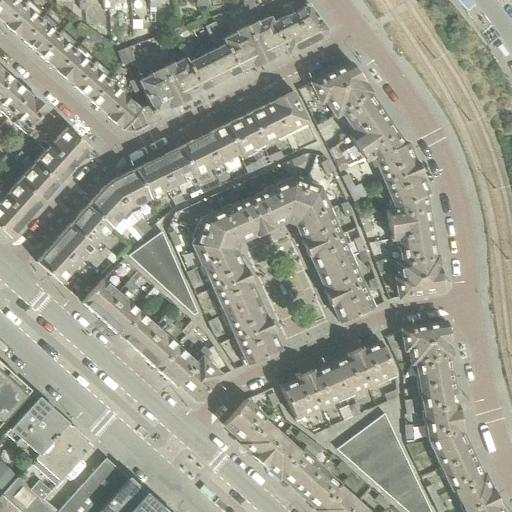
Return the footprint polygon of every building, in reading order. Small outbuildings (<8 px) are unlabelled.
[(0,0),(0,21),(8,29),(31,3),(34,0),(0,0)] [(86,1),(85,0),(78,0),(79,10),(86,9),(85,1),(86,1)] [(247,0),(248,5),(248,11),(263,10),(257,3),(254,3),(253,0),(247,0)] [(288,14),(273,22),(271,23),(284,50),(287,56),(324,37),(326,30),(306,3),(305,2),(303,4),(305,6),(297,10),(293,2),(283,7),(285,12),(288,14)] [(20,40),(40,18),(36,15),(40,11),(31,3),(8,29),(20,40)] [(20,40),(38,55),(57,34),(52,30),(56,26),(43,15),(40,18),(20,40)] [(261,62),(284,50),(271,23),(273,22),(270,16),(257,22),(256,20),(254,21),(252,18),(244,23),(245,25),(244,26),(261,62)] [(86,35),(91,29),(85,25),(80,22),(76,29),(86,35)] [(202,91),(240,72),(223,39),(215,22),(204,27),(215,48),(210,50),(206,43),(197,48),(201,55),(188,62),(202,91)] [(261,62),(244,26),(234,31),(235,33),(223,39),(240,72),(261,62)] [(103,37),(91,29),(86,35),(99,43),(103,37)] [(55,71),(78,46),(77,45),(74,49),(69,45),(72,42),(60,31),(57,34),(38,55),(55,71)] [(55,71),(73,87),(95,61),(94,60),(90,64),(86,60),(90,56),(78,46),(55,71)] [(134,60),(129,47),(117,52),(122,65),(134,60)] [(73,87),(89,102),(112,76),(111,76),(120,66),(104,52),(96,62),(95,61),(73,87)] [(202,91),(188,62),(185,57),(172,63),(171,62),(169,63),(168,60),(149,70),(151,72),(149,73),(150,74),(138,81),(135,77),(129,81),(129,82),(128,83),(132,91),(133,90),(136,96),(143,92),(148,103),(155,114),(202,91)] [(340,114),(368,94),(370,93),(362,83),(363,82),(351,64),(310,84),(320,104),(323,102),(335,119),(340,114)] [(0,91),(11,79),(0,69),(0,91)] [(107,117),(126,95),(120,91),(123,87),(112,76),(89,102),(107,117)] [(0,111),(7,118),(28,95),(11,79),(0,91),(0,111)] [(311,100),(305,87),(299,90),(305,103),(311,100)] [(270,104),(284,133),(293,152),(317,142),(307,122),(308,122),(293,92),(270,104)] [(343,118),(352,131),(381,112),(368,94),(340,114),(343,118)] [(28,95),(7,118),(8,118),(13,122),(12,123),(25,134),(46,110),(28,95)] [(157,119),(155,114),(148,103),(140,108),(126,95),(107,117),(123,131),(130,133),(157,119)] [(263,144),(284,133),(270,104),(248,114),(263,144)] [(403,145),(381,112),(352,131),(348,135),(366,162),(373,159),(403,145)] [(263,144),(248,114),(225,126),(239,156),(263,144)] [(334,131),(329,120),(316,125),(322,137),(334,131)] [(238,156),(239,156),(225,126),(202,137),(224,180),(229,178),(223,166),(220,163),(238,154),(238,156)] [(35,134),(73,168),(90,150),(65,128),(52,142),(39,130),(35,134)] [(56,187),(73,168),(35,134),(31,138),(44,150),(33,162),(21,150),(18,153),(56,187)] [(219,183),(224,180),(202,137),(179,148),(193,176),(212,167),(213,170),(219,183)] [(383,183),(418,169),(415,161),(413,162),(406,144),(403,145),(373,159),(383,183)] [(193,176),(179,148),(158,158),(179,202),(184,200),(178,187),(175,185),(193,176)] [(283,158),(283,157),(280,151),(267,157),(270,164),(283,158)] [(56,187),(18,153),(16,155),(29,167),(18,180),(43,202),(56,187)] [(307,161),(303,155),(291,161),(294,167),(307,161)] [(342,157),(334,161),(339,172),(348,168),(343,157),(342,157)] [(179,202),(158,158),(136,169),(149,198),(166,190),(174,205),(179,202)] [(333,172),(327,160),(320,163),(326,176),(333,172)] [(260,168),(257,162),(244,168),(247,174),(260,168)] [(149,198),(136,169),(111,181),(108,184),(122,202),(127,211),(127,210),(150,199),(149,198)] [(383,183),(392,206),(424,196),(427,195),(420,177),(421,176),(418,169),(383,183)] [(350,195),(362,189),(360,184),(354,187),(347,174),(341,177),(350,195)] [(290,223),(306,180),(293,175),(272,185),(286,221),(290,223)] [(0,195),(27,219),(43,202),(18,180),(6,193),(0,188),(0,195)] [(306,180),(290,223),(295,224),(330,208),(320,185),(306,180)] [(245,189),(242,183),(230,188),(232,195),(245,189)] [(111,228),(127,211),(122,202),(108,184),(103,187),(87,206),(111,228)] [(286,221),(272,185),(222,208),(238,243),(254,235),(255,237),(270,230),(270,228),(286,221)] [(362,189),(350,195),(353,201),(365,195),(362,189)] [(27,219),(0,195),(0,230),(9,239),(27,219)] [(431,234),(424,196),(392,206),(385,209),(390,241),(396,240),(431,234)] [(352,215),(347,202),(341,204),(345,218),(352,215)] [(109,251),(98,241),(111,228),(87,206),(70,225),(94,247),(106,258),(111,252),(109,251)] [(236,247),(238,243),(222,208),(222,207),(199,217),(195,231),(236,247)] [(343,261),(351,256),(343,239),(330,208),(295,224),(302,241),(301,242),(308,257),(309,256),(317,273),(343,261)] [(366,218),(364,211),(357,214),(360,220),(366,218)] [(136,222),(145,233),(150,228),(141,218),(136,222)] [(371,231),(366,218),(360,220),(365,233),(371,231)] [(178,224),(171,221),(167,230),(174,247),(181,244),(175,231),(178,224)] [(140,237),(145,233),(136,222),(131,226),(140,237)] [(81,260),(94,247),(70,225),(53,243),(89,276),(90,276),(94,280),(98,276),(93,272),(94,271),(81,260)] [(236,247),(195,231),(190,244),(200,266),(201,266),(235,252),(235,251),(236,247)] [(166,243),(161,232),(153,237),(160,247),(166,243)] [(431,234),(396,240),(399,260),(394,262),(395,275),(392,276),(396,299),(398,298),(398,299),(442,291),(439,269),(438,269),(436,257),(434,257),(431,234)] [(160,247),(153,237),(147,242),(154,251),(157,249),(160,247)] [(365,250),(360,237),(353,240),(358,253),(365,250)] [(154,251),(147,242),(141,246),(148,256),(151,254),(154,251)] [(89,276),(53,243),(38,260),(36,263),(59,284),(74,268),(76,271),(86,280),(89,276)] [(170,252),(166,243),(160,247),(157,249),(163,257),(170,252)] [(148,256),(141,246),(135,251),(142,260),(145,258),(148,256)] [(163,257),(157,249),(154,251),(151,254),(159,265),(171,256),(170,252),(163,257)] [(142,260),(135,251),(127,256),(136,264),(142,260)] [(368,261),(365,251),(358,253),(362,263),(368,261)] [(223,315),(256,300),(249,283),(250,283),(244,267),(242,268),(235,252),(201,266),(223,315)] [(159,265),(151,254),(148,256),(145,258),(150,266),(143,271),(146,274),(159,265)] [(163,271),(174,263),(171,256),(159,265),(163,271)] [(343,261),(317,273),(325,290),(323,291),(330,306),(331,306),(339,323),(374,308),(365,288),(351,256),(343,261)] [(150,266),(145,258),(142,260),(136,264),(143,271),(150,266)] [(378,269),(388,266),(385,259),(375,263),(378,269)] [(168,277),(178,270),(174,263),(163,271),(168,277)] [(152,279),(163,271),(159,265),(146,274),(152,279)] [(390,272),(388,266),(378,269),(380,275),(390,272)] [(181,277),(178,270),(168,277),(172,284),(181,277)] [(198,282),(192,270),(185,273),(191,285),(198,282)] [(158,284),(168,277),(163,271),(152,279),(158,284)] [(172,284),(168,277),(158,284),(164,290),(172,284)] [(185,286),(181,277),(172,284),(178,291),(185,286)] [(80,302),(99,320),(133,283),(129,279),(119,290),(118,292),(102,278),(80,302)] [(379,288),(375,278),(368,281),(372,291),(379,288)] [(99,320),(117,336),(140,312),(125,298),(128,296),(137,286),(133,283),(99,320)] [(178,291),(172,284),(164,290),(171,296),(178,291)] [(190,299),(185,286),(178,291),(186,302),(190,299)] [(149,303),(159,292),(153,287),(144,298),(149,303)] [(186,302),(178,291),(171,296),(181,305),(186,302)] [(197,313),(190,299),(186,302),(181,305),(193,316),(197,313)] [(256,300),(223,315),(207,322),(213,335),(219,332),(218,329),(227,324),(245,366),(279,350),(271,333),(273,332),(266,317),(264,317),(256,300)] [(136,353),(170,316),(167,313),(155,325),(140,312),(117,336),(136,353)] [(154,369),(176,345),(162,332),(175,320),(170,316),(136,353),(154,369)] [(189,333),(196,326),(190,321),(181,331),(186,336),(189,333)] [(408,363),(448,358),(450,357),(448,345),(449,345),(445,323),(400,330),(401,331),(398,332),(402,351),(406,351),(408,363)] [(398,348),(392,335),(386,338),(391,351),(398,348)] [(346,357),(331,363),(343,391),(346,397),(394,375),(378,340),(378,341),(378,342),(361,350),(360,348),(346,355),(346,357)] [(177,385),(207,350),(203,346),(191,358),(176,345),(154,369),(175,388),(177,385)] [(207,350),(177,385),(196,402),(220,376),(221,377),(221,376),(223,375),(206,360),(211,353),(207,350)] [(452,381),(448,358),(408,363),(408,365),(413,365),(417,387),(452,381)] [(294,421),(346,397),(343,391),(331,363),(311,372),(311,371),(306,373),(296,377),(297,379),(279,387),(294,421)] [(0,364),(0,421),(28,390),(0,364)] [(456,405),(452,381),(417,387),(421,411),(456,405)] [(396,397),(396,389),(384,394),(387,401),(396,397)] [(278,403),(273,393),(267,395),(273,408),(278,403)] [(5,434),(32,459),(64,423),(37,398),(5,434)] [(241,442),(266,416),(247,399),(246,401),(245,400),(222,425),(241,442)] [(413,413),(411,400),(404,401),(406,414),(413,413)] [(360,413),(355,403),(348,407),(352,416),(360,413)] [(421,411),(426,441),(460,432),(461,432),(456,405),(421,411)] [(389,425),(384,414),(377,419),(384,429),(389,425)] [(250,456),(257,462),(282,435),(264,419),(266,416),(241,442),(239,445),(251,455),(250,456)] [(384,429),(377,419),(371,424),(378,433),(381,430),(384,429)] [(64,423),(32,459),(16,477),(17,477),(1,494),(22,511),(56,511),(57,511),(43,499),(90,445),(64,423)] [(387,438),(381,430),(378,433),(371,424),(367,426),(380,444),(387,438)] [(393,434),(389,425),(384,429),(381,430),(387,438),(393,434)] [(380,444),(367,426),(363,429),(371,439),(367,441),(373,449),(380,444)] [(371,439),(363,429),(356,434),(363,444),(367,441),(371,439)] [(306,445),(310,440),(299,432),(295,437),(306,445)] [(470,453),(460,432),(426,441),(439,468),(470,453)] [(373,449),(367,441),(363,444),(356,434),(352,437),(365,454),(373,449)] [(378,456),(388,448),(386,445),(395,438),(393,434),(387,438),(380,444),(373,449),(378,456)] [(279,477),(303,449),(301,448),(299,450),(282,435),(257,462),(265,469),(266,468),(277,479),(279,477)] [(365,454),(352,437),(349,440),(356,450),(352,452),(358,460),(365,454)] [(399,445),(395,438),(386,445),(388,448),(390,451),(399,445)] [(320,448),(310,440),(306,445),(316,453),(320,448)] [(356,450),(349,440),(343,444),(350,454),(352,452),(356,450)] [(350,454),(343,444),(335,450),(344,458),(350,454)] [(383,462),(400,449),(399,445),(390,451),(388,448),(378,456),(383,462)] [(279,477),(297,493),(321,466),(303,449),(279,477)] [(378,456),(373,449),(365,454),(358,460),(352,465),(355,468),(365,460),(367,463),(378,456)] [(393,460),(402,453),(400,449),(383,462),(388,470),(396,464),(393,460)] [(358,460),(352,452),(350,454),(344,458),(352,465),(358,460)] [(406,461),(402,453),(393,460),(396,464),(399,467),(406,461)] [(439,468),(450,490),(481,476),(470,453),(439,468)] [(365,476),(383,462),(378,456),(367,463),(370,467),(361,473),(365,476)] [(96,511),(127,479),(105,459),(57,511),(56,511),(96,511)] [(370,467),(367,463),(365,460),(355,468),(361,473),(370,467)] [(0,461),(0,490),(1,492),(16,475),(0,461)] [(399,472),(408,465),(406,461),(399,467),(396,464),(388,470),(393,477),(399,472)] [(351,471),(340,462),(336,467),(346,476),(351,471)] [(388,470),(383,462),(365,476),(368,479),(377,472),(380,476),(388,470)] [(412,473),(408,465),(399,472),(404,479),(412,473)] [(316,509),(340,483),(321,466),(297,493),(316,509)] [(393,477),(388,470),(380,476),(383,479),(375,485),(378,488),(388,481),(393,477)] [(383,479),(380,476),(377,472),(368,479),(375,485),(383,479)] [(404,479),(399,472),(393,477),(401,487),(414,478),(412,473),(404,479)] [(453,491),(463,511),(495,497),(491,488),(490,488),(483,475),(481,476),(450,490),(450,492),(453,491)] [(401,487),(393,477),(388,481),(393,488),(385,494),(388,497),(401,487)] [(406,493),(417,485),(414,478),(401,487),(406,493)] [(126,511),(143,493),(127,479),(96,511),(126,511)] [(393,488),(388,481),(378,488),(385,494),(393,488)] [(316,511),(349,511),(359,502),(343,488),(339,484),(341,484),(340,483),(316,509),(315,510),(316,511)] [(431,500),(438,497),(432,484),(425,487),(431,500)] [(421,492),(417,485),(406,493),(410,499),(421,492)] [(394,502),(406,493),(401,487),(388,497),(394,502)] [(424,499),(421,492),(410,499),(415,505),(424,499)] [(143,493),(126,511),(153,511),(158,507),(143,493)] [(400,507),(410,499),(406,493),(394,502),(400,507)] [(0,511),(22,511),(1,494),(0,495),(0,511)] [(389,504),(378,494),(373,500),(384,509),(389,504)] [(444,509),(438,497),(431,500),(437,511),(444,509)] [(500,511),(499,507),(500,507),(495,497),(463,511),(500,511)] [(405,511),(415,505),(410,499),(400,507),(405,511)] [(420,511),(427,506),(424,499),(415,505),(419,511),(420,511)] [(370,511),(359,502),(349,511),(370,511)]
